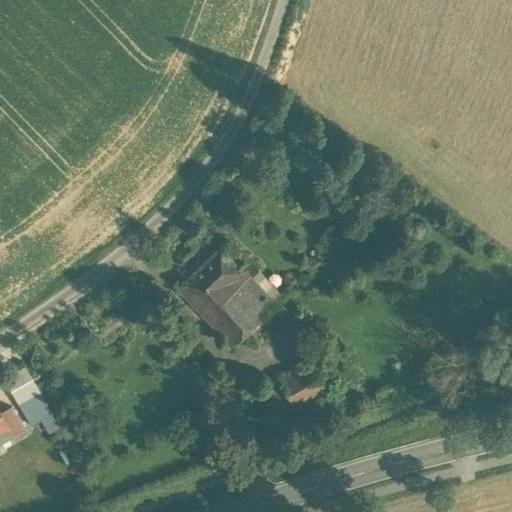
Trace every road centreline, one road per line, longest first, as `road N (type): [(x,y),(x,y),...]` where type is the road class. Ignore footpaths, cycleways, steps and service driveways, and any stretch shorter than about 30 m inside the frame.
road 1 (unclassified): [(0,337),(120,258),(222,152),(277,0)]
road 2 (secondary): [(243,511),(511,434)]
